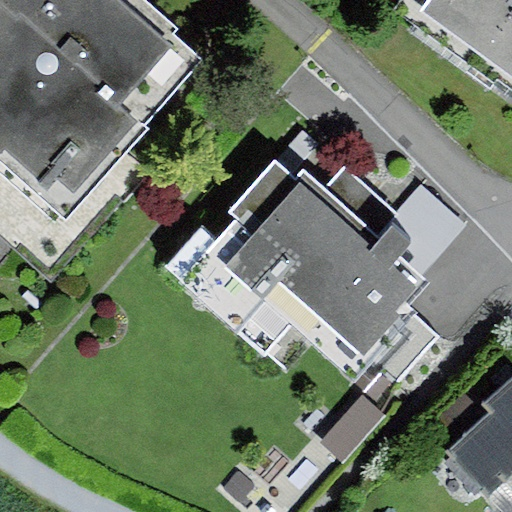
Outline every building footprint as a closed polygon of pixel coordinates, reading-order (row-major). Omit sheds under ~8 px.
[(0,0),(0,169),(36,202),(180,48),(128,0),(0,0)] [(511,0),(400,0),(399,2),(511,81),(511,0)] [(426,275),(277,148),(227,206),(238,215),(187,275),(289,362),(313,333),(351,364),(401,305),(426,275)] [(439,338),(401,305),(351,364),(389,396),(439,338)] [(491,410),(449,448),(506,511),(511,511),(511,375),(483,401),(491,410)] [(364,395),(323,441),(344,459),(385,413),(364,395)]
